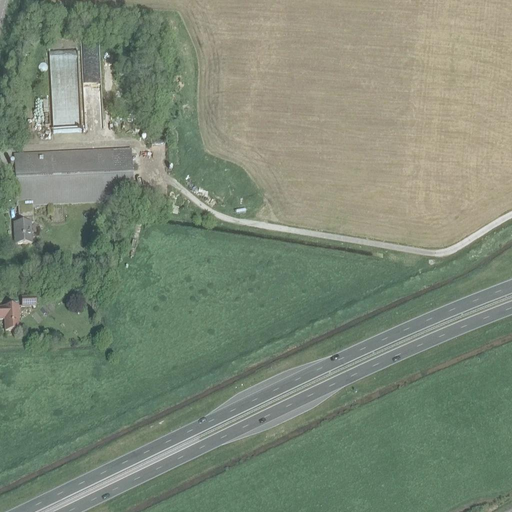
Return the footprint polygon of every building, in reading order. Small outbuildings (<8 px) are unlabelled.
[(79,68),(78,49),(51,50),(51,69),(79,68)] [(98,50),(94,89),(112,91),(116,52),(98,50)] [(20,133),(9,134),(9,142),(21,142),(20,133)] [(14,224),(15,245),(31,244),(30,224),(33,224),(32,206),(133,201),(130,150),(13,155),(16,207),(18,207),(19,224),(14,224)] [(33,299),(19,299),(20,308),(33,308),(33,299)] [(19,331),(18,307),(3,308),(3,309),(0,308),(0,320),(5,321),(6,331),(4,331),(4,332),(19,331)]
